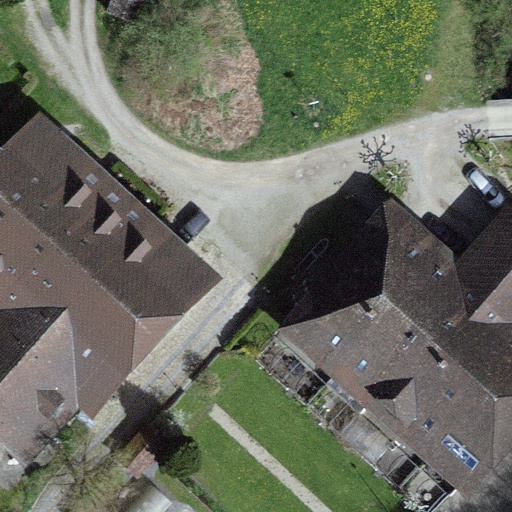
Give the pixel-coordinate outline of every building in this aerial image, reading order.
[(143,0),(113,0),(108,13),(135,22),(143,0)] [(322,90),(391,15),(375,0),(276,0),(266,12),(307,51),(295,65),(322,90)] [(89,382),(93,386),(195,275),(53,141),(0,197),(0,435),(22,456),(89,382)] [(511,224),(508,221),(453,286),(395,235),(310,332),(474,479),(511,435),(511,224)] [(161,447),(145,433),(122,459),(138,473),(161,447)] [(126,511),(163,511),(171,504),(151,486),(126,511)]
